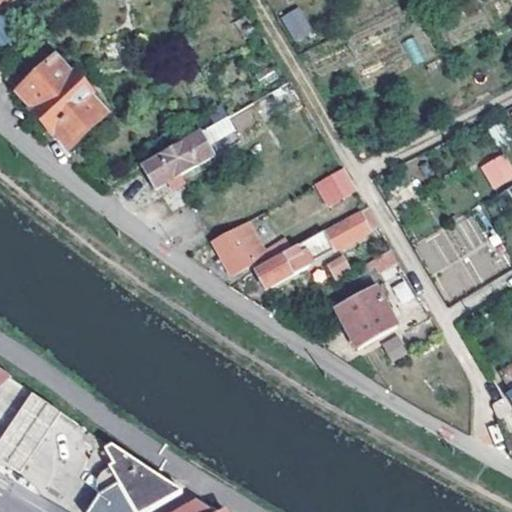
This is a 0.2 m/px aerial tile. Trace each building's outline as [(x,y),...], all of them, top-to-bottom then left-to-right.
[(296,42),(314,30),(297,6),(279,18),(296,42)] [(55,63),(18,97),(34,113),(32,116),(51,137),(54,135),(68,151),(106,117),(93,103),(94,101),(73,77),(70,79),(55,63)] [(253,127),(252,114),(233,115),(234,129),(253,127)] [(214,158),(201,136),(200,134),(142,167),(154,191),(214,158)] [(480,164),(491,189),(511,179),(511,167),(506,153),(480,164)] [(342,168),(314,184),(327,207),(355,191),(342,168)] [(326,231),(281,256),(282,257),(256,273),(266,291),(307,267),(306,265),(369,233),(367,229),(370,226),(373,231),(378,229),(367,209),(326,232),(326,231)] [(255,270),(270,262),(249,224),(212,244),(231,278),(253,266),(255,270)] [(341,256),(326,264),(334,279),(349,270),(341,256)] [(395,327),(372,288),(333,310),(357,350),(395,327)] [(392,362),(407,353),(397,335),(382,343),(392,362)] [(511,364),(499,372),(508,388),(511,386),(511,364)] [(0,370),(0,388),(11,379),(0,370)] [(61,416),(33,396),(0,440),(0,461),(18,475),(61,416)] [(99,494),(88,511),(146,511),(182,492),(112,445),(105,451),(114,466),(110,469),(119,485),(99,494)] [(177,511),(211,511),(196,501),(177,511)]
